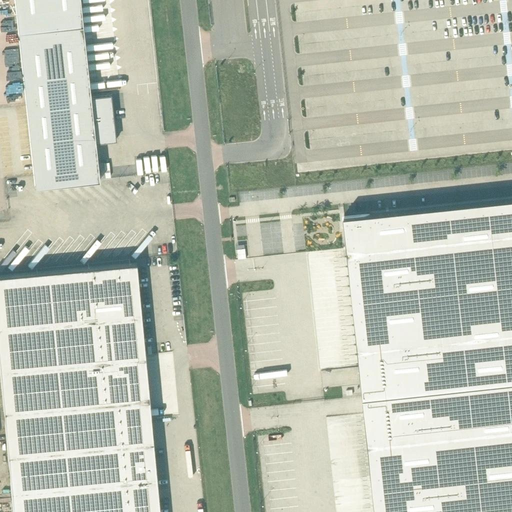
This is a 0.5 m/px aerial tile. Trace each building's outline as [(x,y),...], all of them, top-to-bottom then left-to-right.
[(79,0),(14,0),(34,175),(35,186),(99,179),(95,142),(116,140),(114,127),(112,127),(111,120),(114,120),(111,93),(90,96),(79,0)] [(3,151),(4,176),(21,175),(21,164),(12,164),(11,151),(3,151)] [(511,196),(344,215),(363,396),(511,379),(511,196)] [(245,248),(243,248),(241,243),(236,244),(240,258),(248,256),(245,248)] [(136,261),(0,273),(0,376),(12,511),(157,511),(152,450),(153,450),(150,418),(144,354),(136,261)] [(511,511),(511,379),(363,396),(375,511),(511,511)]
